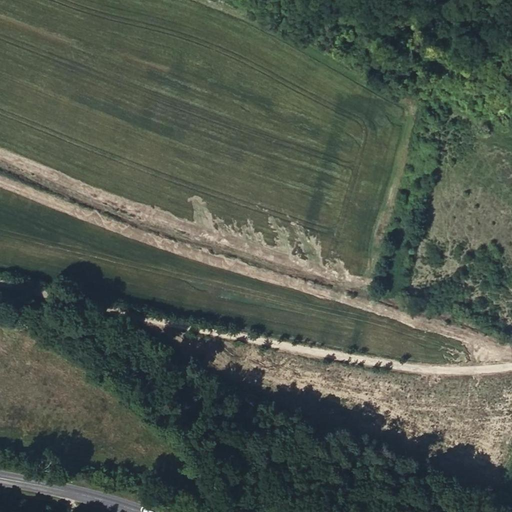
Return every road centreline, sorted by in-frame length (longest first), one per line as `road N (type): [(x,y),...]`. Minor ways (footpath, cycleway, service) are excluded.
road 1 (track): [(511,366),(345,357),(0,286)]
road 2 (secondary): [(139,511),(0,477)]
